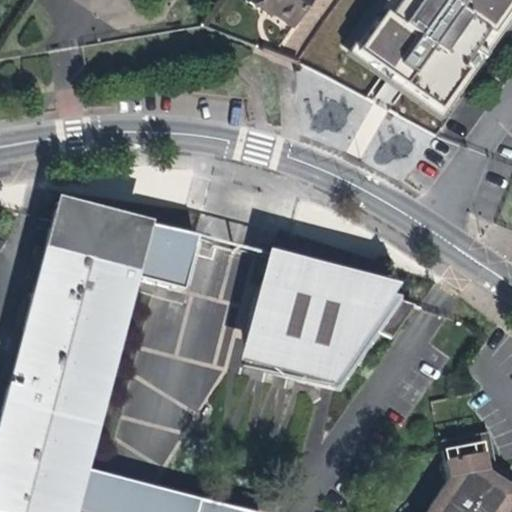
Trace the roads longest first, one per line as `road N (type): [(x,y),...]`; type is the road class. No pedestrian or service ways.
road 1 (residential): [(0,146),(140,129),(262,145),(326,166),(472,252)]
road 2 (residential): [(472,252),(297,511)]
